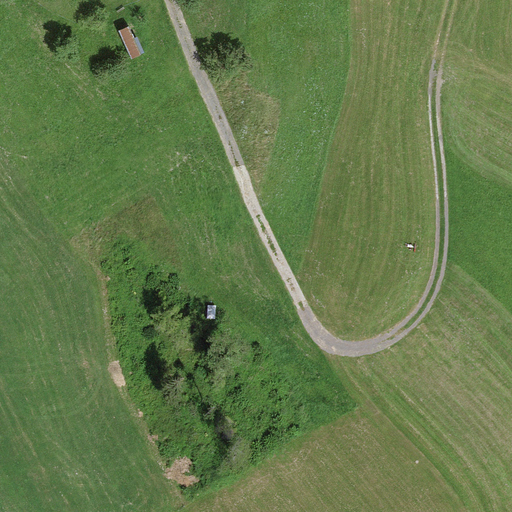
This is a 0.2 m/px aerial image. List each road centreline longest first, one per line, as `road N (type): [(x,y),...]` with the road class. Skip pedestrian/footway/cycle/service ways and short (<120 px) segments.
road 1 (track): [(431,105),(443,229),(435,285),(405,326),(369,348),(341,350),(317,336),(300,308),(231,162),(170,0)]
road 2 (track): [(341,350),(353,388),(434,469),(462,511)]
